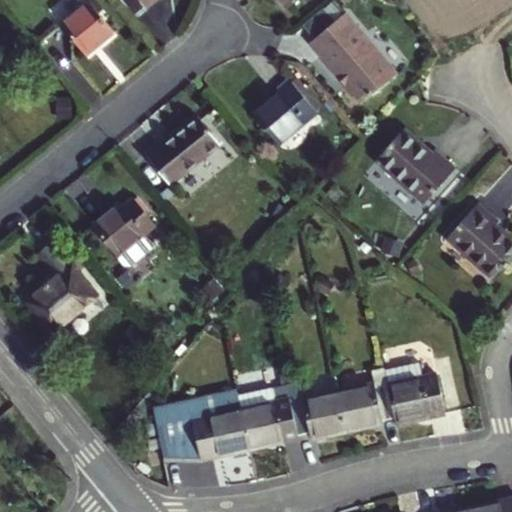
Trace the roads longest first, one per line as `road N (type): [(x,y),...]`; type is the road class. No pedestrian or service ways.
road 1 (residential): [(204,511),(289,500),(433,463),(511,455)]
road 2 (residential): [(0,214),(219,33)]
road 3 (residential): [(113,484),(0,345)]
road 4 (residential): [(511,455),(498,380),(511,334)]
